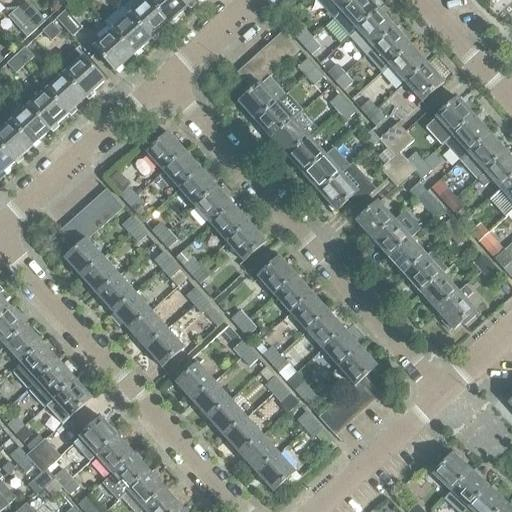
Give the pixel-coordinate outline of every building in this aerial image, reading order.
[(148,0),(147,0),(130,16),(153,40),(170,24),(148,0)] [(148,0),(170,24),(188,8),(181,0),(148,0)] [(181,0),(188,8),(197,0),(181,0)] [(316,0),(334,20),(357,0),(316,0)] [(351,39),(358,32),(358,31),(379,12),(369,0),(357,0),(334,20),(351,39)] [(28,1),(18,10),(37,31),(46,22),(28,1)] [(57,20),(74,38),(84,29),(75,20),(81,15),(73,6),(57,20)] [(37,31),(18,10),(9,17),(28,39),(37,31)] [(358,31),(358,32),(373,49),(395,29),(379,12),(358,31)] [(130,16),(113,32),(135,56),(153,40),(130,16)] [(43,33),(53,43),(62,34),(53,24),(43,33)] [(373,49),(389,67),(411,47),(395,29),(373,49)] [(297,38),(305,47),(313,39),(306,30),(297,38)] [(135,56),(113,32),(94,48),(117,73),(135,56)] [(284,33),(275,41),(291,60),(300,51),(284,33)] [(313,39),(305,47),(313,56),(322,48),(313,39)] [(275,41),(266,49),(283,67),(291,60),(275,41)] [(389,67),(405,85),(427,65),(411,47),(389,67)] [(26,49),(17,57),(26,67),(35,59),(26,49)] [(266,49),(257,57),(274,75),(283,67),(266,49)] [(66,74),(65,75),(87,99),(105,83),(84,59),(77,50),(59,66),(66,74)] [(26,67),(17,57),(8,65),(17,75),(26,67)] [(257,57),(248,65),(265,83),(271,78),(274,75),(257,57)] [(299,69),(307,78),(317,69),(309,60),(299,69)] [(238,74),(254,92),(263,85),(265,83),(248,65),(238,74)] [(328,74),(336,83),(346,74),(338,65),(328,74)] [(427,65),(405,85),(422,104),(444,84),(427,65)] [(317,69),(307,78),(315,87),(325,78),(317,69)] [(346,74),(336,83),(345,92),(354,83),(346,74)] [(65,75),(47,91),(69,115),(87,99),(65,75)] [(240,104),(256,122),(278,103),(279,103),(287,96),(271,78),(265,83),(263,85),(254,92),(240,104)] [(47,91),(29,107),(51,131),(69,115),(47,91)] [(330,104),(338,113),(348,104),(341,95),(330,104)] [(360,110),(368,118),(378,109),(370,101),(360,110)] [(437,120),(452,138),(474,118),(459,101),(437,120)] [(256,122),(272,140),(294,120),(279,103),(278,103),(256,122)] [(348,104),(338,113),(347,122),(357,113),(348,104)] [(29,107),(12,123),(33,147),(51,131),(29,107)] [(378,109),(368,118),(377,128),(387,119),(378,109)] [(445,144),(461,162),(490,136),(474,118),(452,138),(445,144)] [(272,140),(288,158),(310,138),(294,120),(272,140)] [(12,123),(0,133),(0,145),(15,163),(33,147),(12,123)] [(379,141),(387,150),(407,133),(399,123),(380,140),(379,141)] [(363,140),(371,148),(379,141),(380,140),(373,131),(363,140)] [(389,150),(396,158),(401,154),(415,142),(407,133),(387,150),(388,151),(389,150)] [(147,155),(164,173),(186,153),(169,135),(147,155)] [(461,162),(477,180),(507,154),(490,136),(461,162)] [(288,158),(304,176),(326,156),(310,138),(288,158)] [(388,151),(387,150),(379,141),(371,148),(379,158),(388,151)] [(0,176),(15,163),(0,145),(0,176)] [(164,173),(179,190),(201,170),(186,153),(164,173)] [(382,170),(390,179),(408,163),(408,162),(401,154),(396,158),(382,170)] [(408,163),(415,171),(425,162),(417,154),(408,162),(408,163)] [(492,182),(501,192),(511,181),(511,160),(507,154),(477,180),(485,188),(492,182)] [(342,174),(326,157),(303,178),(308,184),(309,182),(320,194),(342,174)] [(425,162),(415,171),(416,172),(416,171),(423,180),(433,172),(425,162)] [(408,163),(390,179),(398,188),(416,172),(415,171),(408,163)] [(179,190),(195,209),(217,189),(201,170),(179,190)] [(342,174),(320,194),(337,213),(359,193),(342,174)] [(511,181),(501,192),(492,199),(508,217),(511,213),(511,181)] [(410,192),(418,201),(428,192),(420,184),(410,192)] [(120,196),(128,205),(137,197),(129,188),(120,196)] [(195,209),(211,226),(233,206),(217,189),(195,209)] [(440,198),(448,206),(457,198),(449,189),(440,198)] [(107,191),(97,200),(114,219),(124,209),(107,191)] [(428,192),(418,201),(426,210),(436,202),(428,192)] [(137,197),(128,205),(136,214),(146,206),(137,197)] [(457,198),(448,206),(456,216),(466,208),(457,198)] [(97,200),(88,207),(105,226),(114,219),(97,200)] [(357,223),(373,242),(395,222),(379,204),(357,223)] [(211,226),(227,244),(249,224),(233,206),(211,226)] [(88,207),(79,215),(96,234),(105,226),(88,207)] [(79,215),(71,223),(87,241),(88,240),(88,241),(96,234),(79,215)] [(123,226),(130,234),(140,226),(133,218),(123,226)] [(443,228),(450,237),(460,228),(452,220),(443,228)] [(373,242),(389,260),(411,240),(412,240),(421,231),(418,228),(409,237),(395,222),(373,242)] [(62,231),(78,249),(87,241),(71,223),(62,231)] [(152,232),(160,240),(169,232),(162,223),(152,232)] [(249,224),(227,244),(243,263),(266,243),(249,224)] [(471,233),(479,242),(489,233),(481,224),(471,233)] [(140,226),(130,234),(139,244),(148,235),(140,226)] [(460,228),(450,237),(459,246),(468,238),(460,228)] [(169,232),(160,240),(169,250),(178,242),(169,232)] [(489,233),(479,242),(488,252),(498,243),(489,233)] [(66,260),(82,278),(103,258),(88,241),(88,240),(87,241),(78,249),(66,260)] [(389,260),(405,277),(427,258),(412,240),(411,240),(389,260)] [(155,262),(162,270),(172,261),(165,253),(155,262)] [(405,277),(421,295),(443,275),(444,276),(449,271),(433,253),(427,258),(405,277)] [(496,261),(503,270),(511,261),(511,260),(505,253),(496,261)] [(474,264),(482,273),(491,265),(483,257),(474,264)] [(82,278),(97,295),(119,275),(103,258),(82,278)] [(184,268),(192,276),(202,267),(194,259),(184,268)] [(258,279),(275,297),(297,277),(281,259),(258,279)] [(172,261),(162,270),(178,288),(188,280),(172,261)] [(511,262),(503,270),(511,279),(511,262)] [(491,265),(482,273),(490,282),(499,275),(491,265)] [(202,267),(192,276),(201,286),(210,277),(202,267)] [(97,295),(114,313),(136,294),(119,275),(97,295)] [(421,295),(438,313),(460,293),(444,276),(443,275),(421,295)] [(275,297),(291,315),(313,295),(297,277),(275,297)] [(187,297),(194,305),(204,297),(196,289),(187,297)] [(460,293),(438,313),(445,321),(442,323),(451,332),(453,330),(454,332),(463,324),(466,327),(478,316),(476,313),(476,312),(460,293)] [(114,313),(129,331),(151,311),(136,294),(114,313)] [(291,315),(306,333),(329,313),(313,295),(291,315)] [(204,297),(194,305),(203,315),(213,307),(204,297)] [(0,323),(12,313),(0,299),(0,323)] [(129,331),(146,349),(167,329),(151,311),(129,331)] [(232,320),(240,329),(249,320),(242,311),(232,320)] [(0,323),(0,341),(7,349),(28,330),(12,313),(0,323)] [(306,333),(322,351),(345,330),(329,313),(306,333)] [(249,320),(240,329),(248,338),(258,329),(249,320)] [(167,329),(146,349),(162,367),(184,348),(167,329)] [(7,349),(22,365),(23,367),(43,348),(28,330),(7,349)] [(322,351),(338,369),(361,348),(345,330),(322,351)] [(234,350),(241,358),(251,349),(244,341),(234,350)] [(264,356),(271,365),(281,356),(273,347),(264,356)] [(13,373),(31,392),(60,366),(43,348),(23,367),(22,365),(13,373)] [(338,369),(355,388),(356,389),(366,380),(379,368),(361,348),(338,369)] [(251,349),(241,358),(250,368),(260,359),(251,349)] [(281,356),(271,365),(280,374),(290,365),(281,356)] [(190,363),(176,376),(181,382),(195,369),(190,363)] [(177,385),(192,402),(215,382),(199,365),(195,369),(181,382),(177,385)] [(54,401),(55,403),(76,384),(60,366),(31,392),(46,409),(54,401)] [(266,386),(273,394),(283,385),(267,368),(261,374),(270,383),(266,386)] [(288,383),(304,400),(313,392),(313,391),(321,384),(313,377),(306,384),(297,374),(288,383)] [(366,380),(356,389),(372,406),(382,397),(366,380)] [(192,402),(208,420),(230,400),(215,382),(192,402)] [(76,384),(55,403),(71,420),(92,401),(76,384)] [(283,385),(273,394),(282,405),(280,406),(288,415),(301,404),(283,385)] [(355,388),(347,396),(363,414),(372,406),(356,389),(355,388)] [(313,392),(304,400),(312,410),(322,401),(313,392)] [(347,396),(338,403),(354,421),(363,414),(347,396)] [(208,420),(225,438),(247,418),(230,400),(208,420)] [(338,403),(330,411),(346,429),(354,421),(338,403)] [(346,429),(330,411),(320,420),(336,438),(346,429)] [(298,422),(305,431),(314,423),(307,415),(298,422)] [(8,426),(17,436),(22,431),(24,433),(28,429),(18,418),(8,426)] [(225,438),(241,456),(263,436),(247,418),(225,438)] [(81,440),(98,459),(120,439),(103,420),(81,440)] [(314,423),(305,431),(314,440),(322,432),(314,423)] [(22,431),(17,436),(24,444),(34,436),(28,429),(24,433),(22,431)] [(241,456),(257,475),(279,455),(263,436),(241,456)] [(98,459),(114,477),(136,457),(120,439),(98,459)] [(29,459),(35,466),(36,467),(54,450),(46,442),(29,458),(28,458),(29,459)] [(11,457),(19,465),(23,462),(24,463),(29,459),(28,458),(29,458),(20,449),(11,457)] [(36,467),(43,475),(48,472),(53,467),(62,459),(54,450),(36,467)] [(279,455),(257,475),(274,494),(296,474),(279,455)] [(434,476),(452,493),(452,494),(472,472),(454,455),(434,476)] [(114,477),(130,495),(152,475),(136,457),(114,477)] [(27,474),(35,466),(29,459),(24,463),(23,462),(19,465),(27,474)] [(48,472),(56,480),(63,489),(64,488),(69,483),(70,485),(75,481),(65,470),(59,475),(53,467),(48,472)] [(29,488),(38,497),(56,480),(48,472),(43,475),(29,488)] [(457,511),(468,511),(470,510),(490,489),(472,472),(452,494),(452,493),(445,500),(457,511)] [(130,495),(146,511),(168,492),(152,475),(130,495)] [(56,480),(38,497),(46,506),(64,489),(63,489),(56,480)] [(69,483),(64,488),(71,497),(81,488),(75,481),(70,485),(69,483)] [(470,510),(472,511),(500,511),(507,505),(490,489),(470,510)] [(146,511),(181,511),(184,510),(168,492),(146,511)] [(0,494),(0,511),(4,511),(11,506),(0,494)] [(79,506),(84,511),(102,511),(89,497),(79,506)]
